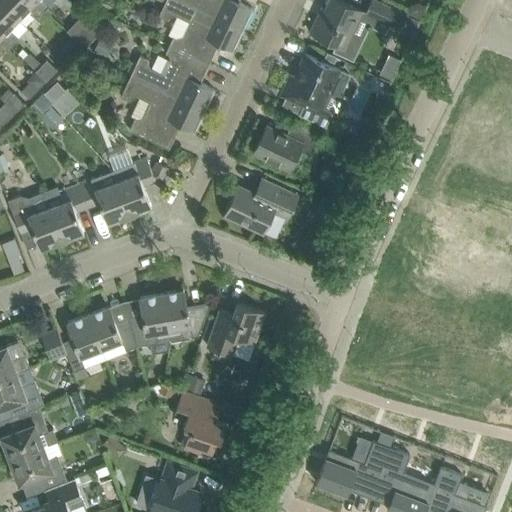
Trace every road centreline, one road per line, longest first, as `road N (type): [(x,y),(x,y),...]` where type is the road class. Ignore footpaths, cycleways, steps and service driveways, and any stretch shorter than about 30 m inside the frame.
road 1 (residential): [(476,0),(378,203),(345,294)]
road 2 (residential): [(178,236),(288,0)]
road 3 (residential): [(345,294),(272,500)]
road 4 (residential): [(0,298),(178,236)]
road 5 (residential): [(178,236),(345,294)]
